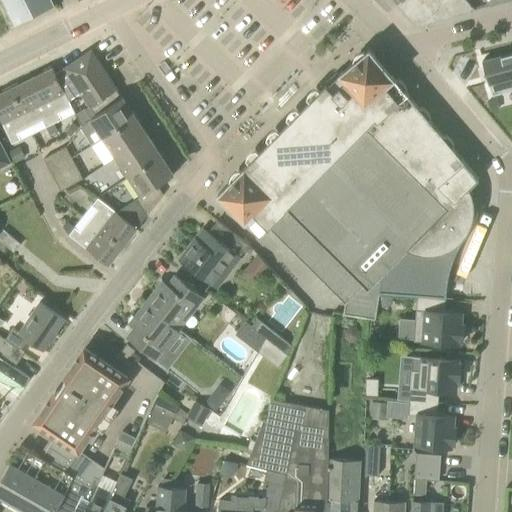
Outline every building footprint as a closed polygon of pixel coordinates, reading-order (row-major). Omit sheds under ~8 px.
[(0,0),(13,25),(55,5),(52,0),(0,0)] [(400,0),(401,1),(397,5),(417,27),(474,11),(464,0),(485,0),(491,6),(511,0),(400,0)] [(376,319),(380,293),(382,277),(408,251),(425,255),(430,255),(436,254),(441,253),(446,252),(451,249),(456,246),(461,242),(464,238),(468,232),(471,227),(473,221),(474,214),(475,208),(474,201),(472,195),(470,188),(479,179),(384,66),(384,65),(384,64),(383,65),(369,49),(354,62),(353,62),(352,62),(353,63),(340,74),(340,75),(328,87),(326,85),(306,106),(305,105),(304,106),(305,107),(285,126),(284,127),(265,147),(264,146),(264,147),(264,148),(231,182),(230,181),(229,182),(230,182),(218,195),(246,222),(255,213),(346,302),(343,314),(376,319)] [(65,68),(76,85),(90,107),(90,106),(96,115),(123,98),(91,50),(65,68)] [(511,52),(482,61),(491,96),(511,90),(511,52)] [(75,113),(53,68),(32,78),(54,123),(75,113)] [(54,123),(32,78),(11,89),(33,133),(46,127),(54,123)] [(33,133),(11,89),(0,94),(0,118),(12,143),(33,133)] [(90,119),(104,139),(135,117),(123,98),(96,115),(90,118),(90,119)] [(135,117),(104,139),(116,157),(148,136),(135,117)] [(72,137),(78,127),(72,122),(65,132),(72,137)] [(54,123),(46,127),(50,135),(58,131),(54,123)] [(161,155),(148,136),(116,157),(128,177),(161,155)] [(9,152),(15,163),(25,157),(20,146),(9,152)] [(44,159),(50,170),(72,158),(66,147),(44,159)] [(158,186),(174,175),(161,155),(128,177),(141,196),(137,199),(147,215),(164,195),(158,186)] [(72,158),(50,170),(55,180),(77,169),(72,158)] [(55,180),(61,191),(83,179),(77,169),(55,180)] [(123,247),(147,216),(136,200),(116,212),(98,197),(92,204),(83,216),(123,247)] [(69,235),(108,265),(123,247),(83,216),(75,227),(69,235)] [(232,268),(249,245),(217,221),(209,232),(205,229),(197,239),(196,238),(179,260),(211,285),(227,264),(232,268)] [(67,232),(69,235),(75,227),(68,222),(63,227),(65,230),(67,232)] [(21,244),(3,229),(0,232),(0,240),(14,252),(21,244)] [(270,268),(257,254),(249,264),(264,276),(270,268)] [(203,297),(176,275),(168,285),(163,281),(146,303),(174,324),(190,304),(195,308),(203,297)] [(446,298),(417,296),(414,341),(459,344),(459,341),(463,342),(464,325),(460,324),(461,313),(442,312),(443,299),(446,299),(446,298)] [(388,308),(393,303),(393,297),(381,297),(381,308),(388,308)] [(13,328),(6,340),(20,350),(27,340),(44,351),(65,319),(39,301),(19,332),(13,328)] [(135,328),(127,338),(154,360),(163,348),(158,344),(174,324),(146,303),(129,324),(135,328)] [(258,352),(266,337),(245,321),(235,334),(258,352)] [(355,342),(359,338),(359,332),(355,328),(349,328),(344,333),(344,338),(348,342),(355,342)] [(292,345),(272,329),(266,337),(287,354),(292,345)] [(1,337),(0,337),(0,354),(16,365),(24,353),(20,350),(6,340),(1,337)] [(126,361),(135,350),(128,344),(119,355),(126,361)] [(128,377),(85,348),(65,376),(67,377),(58,390),(56,390),(37,418),(58,432),(44,453),(23,441),(20,445),(74,476),(85,453),(79,449),(128,377)] [(142,358),(134,351),(131,355),(139,362),(142,358)] [(8,386),(20,394),(32,377),(16,365),(0,354),(0,380),(8,386)] [(410,401),(438,403),(438,402),(436,402),(437,390),(455,392),(456,381),(460,381),(461,364),(457,364),(458,361),(413,357),(410,401)] [(366,395),(378,396),(378,379),(366,378),(366,395)] [(205,403),(216,410),(229,391),(228,390),(227,391),(212,393),(205,403)] [(286,475),(303,405),(270,399),(255,441),(252,450),(246,465),(267,470),(267,471),(286,475)] [(203,425),(211,410),(195,401),(188,414),(186,416),(187,417),(203,425)] [(371,401),(369,418),(387,420),(389,403),(371,401)] [(416,445),(451,448),(451,445),(455,445),(456,428),(453,428),(453,417),(435,415),(436,403),(438,404),(438,403),(410,401),(409,415),(418,416),(416,445)] [(145,421),(166,431),(175,412),(154,402),(145,421)] [(277,511),(327,511),(329,459),(329,439),(329,410),(303,405),(286,475),(277,511)] [(178,407),(173,418),(184,423),(187,417),(186,416),(188,414),(178,407)] [(176,442),(190,447),(194,435),(181,430),(176,442)] [(114,449),(128,457),(134,445),(137,439),(122,431),(114,449)] [(366,444),(365,475),(378,476),(380,445),(366,444)] [(54,511),(65,493),(74,476),(20,445),(0,480),(0,496),(27,511),(54,511)] [(106,468),(105,467),(85,453),(74,476),(65,493),(54,511),(100,511),(110,492),(111,492),(116,481),(103,474),(106,468)] [(439,468),(440,455),(416,453),(415,466),(439,468)] [(358,500),(359,460),(329,459),(327,511),(348,511),(349,500),(358,500)] [(236,472),(238,463),(223,460),(221,474),(229,476),(236,472)] [(415,466),(414,479),(426,480),(438,481),(439,468),(415,466)] [(270,481),(266,499),(231,496),(231,501),(218,501),(217,511),(277,511),(286,475),(267,471),(265,480),(270,481)] [(131,479),(120,473),(116,481),(111,492),(110,492),(100,511),(125,511),(130,501),(123,498),(131,479)] [(425,495),(426,480),(414,479),(414,494),(425,495)] [(183,487),(184,482),(173,481),(173,486),(170,511),(182,511),(183,511),(184,511),(186,488),(183,487)] [(195,507),(208,508),(210,484),(197,483),(195,507)] [(170,511),(173,486),(162,486),(159,485),(157,506),(145,506),(145,511),(143,511),(170,511)] [(357,511),(358,500),(349,500),(348,511),(327,511),(357,511)] [(389,511),(390,501),(374,501),(373,511),(389,511)] [(405,511),(405,502),(390,501),(389,511),(405,511)] [(443,511),(444,503),(430,502),(413,502),(413,511),(443,511)]
